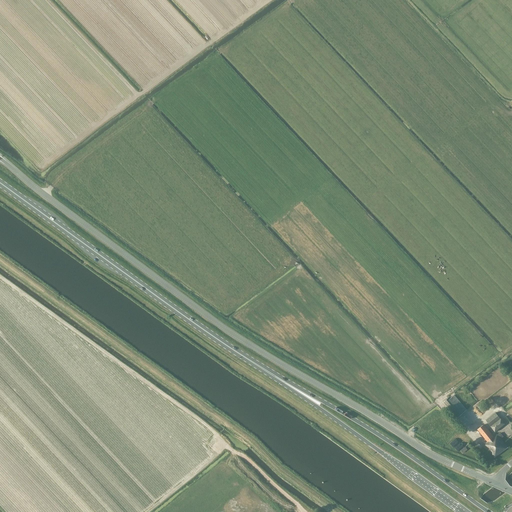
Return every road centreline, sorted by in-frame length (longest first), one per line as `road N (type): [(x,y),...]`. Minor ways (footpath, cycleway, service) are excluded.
road 1 (unclassified): [(495,483),(424,451),(231,334),(0,159)]
road 2 (primary): [(274,376),(0,183)]
road 3 (primary): [(487,511),(377,434),(274,376)]
road 4 (primary): [(274,376),(462,511)]
